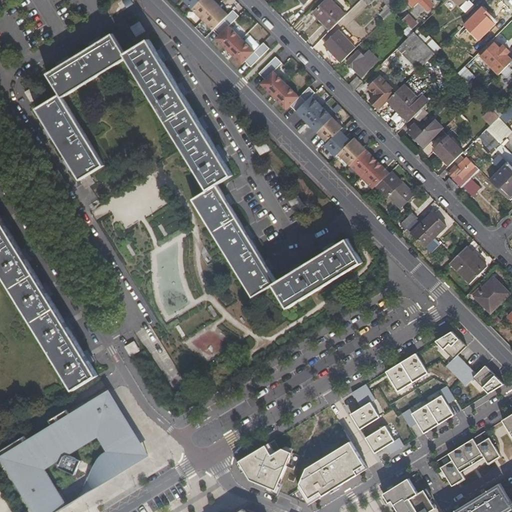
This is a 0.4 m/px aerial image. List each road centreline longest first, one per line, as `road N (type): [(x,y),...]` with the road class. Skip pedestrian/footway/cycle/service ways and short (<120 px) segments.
road 1 (residential): [(148,0),(449,306)]
road 2 (residential): [(499,250),(247,0)]
road 3 (residential): [(210,460),(449,306)]
road 4 (residential): [(326,511),(350,484),(511,386)]
